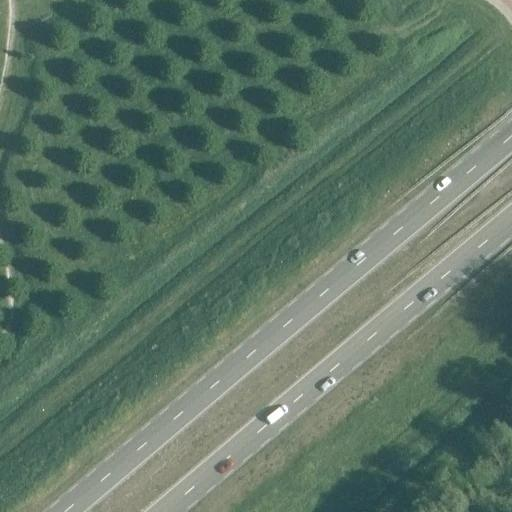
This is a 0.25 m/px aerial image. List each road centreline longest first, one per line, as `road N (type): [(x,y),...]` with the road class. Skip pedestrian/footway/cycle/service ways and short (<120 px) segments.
road 1 (trunk): [(511,133),(67,511)]
road 2 (trunk): [(165,511),(511,218)]
